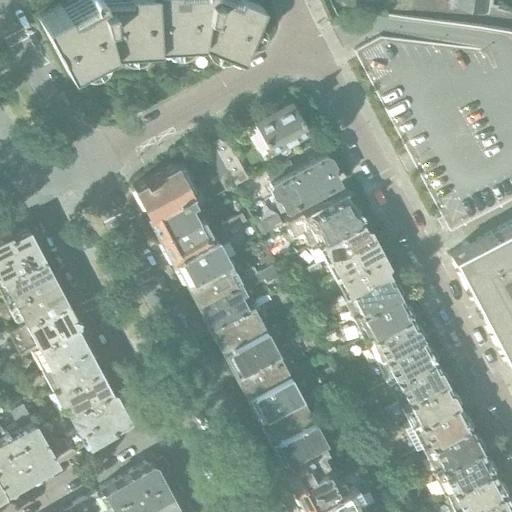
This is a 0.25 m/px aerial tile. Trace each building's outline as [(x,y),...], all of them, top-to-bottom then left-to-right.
[(260,33),(260,29),(259,25),(256,21),(252,19),(258,4),(248,0),(64,0),(35,16),(76,94),(111,75),(188,71),(201,76),(237,57),(243,42),(246,43),(251,43),(255,41),(258,38),(260,33)] [(481,8),(481,0),(448,0),(448,4),(481,8)] [(511,32),(481,50),(379,37),(352,51),(356,59),(448,231),(511,197),(511,32)] [(307,136),(289,101),(252,122),(267,150),(292,136),(296,142),(307,136)] [(246,178),(223,137),(211,143),(226,170),(232,182),(234,185),(246,178)] [(226,170),(211,143),(198,150),(212,178),(226,170)] [(336,181),(329,167),(330,162),(326,154),(321,153),(321,152),(291,168),(286,158),(264,169),(269,179),(268,180),(267,185),(272,194),(275,195),(282,209),(299,200),(301,204),(310,199),(308,195),(316,191),(320,197),(327,193),(324,187),(336,181)] [(187,191),(175,168),(179,166),(177,162),(173,164),(172,164),(147,177),(147,176),(141,179),(141,180),(130,186),(141,206),(146,203),(150,211),(187,191)] [(238,193),(234,185),(232,182),(225,186),(231,197),(238,193)] [(187,191),(150,211),(145,214),(157,237),(200,214),(187,191)] [(357,219),(359,215),(353,205),(349,204),(342,191),(301,213),(295,216),(295,215),(276,225),(280,231),(303,218),(307,225),(300,229),(309,245),(314,242),(357,219)] [(170,260),(172,259),(212,237),(211,236),(200,214),(157,237),(170,260)] [(236,224),(233,217),(220,223),(224,231),(236,224)] [(323,259),(368,234),(364,226),(359,225),(357,220),(358,220),(357,219),(314,242),(323,259)] [(511,220),(448,254),(505,362),(511,358),(511,220)] [(227,236),(239,229),(236,224),(224,231),(227,236)] [(0,258),(32,241),(26,229),(25,229),(21,228),(21,227),(1,237),(0,236),(0,258)] [(331,275),(378,252),(368,234),(323,259),(331,275)] [(213,235),(211,236),(212,237),(172,259),(184,281),(226,259),(213,235)] [(0,278),(41,257),(32,241),(0,258),(0,278)] [(340,292),(383,270),(381,265),(382,261),(378,252),(331,275),(340,292)] [(0,295),(3,302),(51,277),(41,257),(0,278),(0,295)] [(238,281),(226,259),(184,281),(196,304),(238,281)] [(309,272),(320,266),(317,261),(306,267),(309,272)] [(244,277),(253,273),(254,272),(251,266),(241,272),(244,277)] [(350,315),(395,292),(397,287),(392,279),(387,277),(383,270),(340,292),(323,301),(326,307),(336,302),(337,305),(343,302),(350,315)] [(258,278),(254,272),(253,273),(244,277),(241,280),(244,284),(244,285),(258,278)] [(16,326),(64,301),(51,277),(3,302),(15,324),(16,326)] [(250,304),(240,286),(238,281),(196,304),(208,326),(250,304)] [(361,337),(407,314),(408,309),(404,301),(399,299),(395,292),(350,315),(361,337)] [(262,327),(254,311),(258,309),(257,306),(267,300),(264,295),(250,304),(208,326),(220,349),(262,327)] [(17,352),(27,347),(73,323),(75,322),(64,301),(16,326),(15,324),(4,330),(17,352)] [(373,359),(418,336),(420,331),(416,323),(411,321),(407,314),(361,337),(373,359)] [(274,350),(266,335),(273,331),(272,329),(282,324),(279,317),(262,327),(220,349),(232,372),(274,350)] [(339,328),(348,322),(345,318),(336,323),(339,328)] [(38,368),(84,345),(84,344),(85,340),(81,332),(77,331),(73,323),(27,347),(38,368)] [(384,381),(430,358),(431,353),(427,345),(422,343),(418,336),(373,359),(384,381)] [(280,352),(290,347),(287,342),(278,347),(280,352)] [(50,390),(96,367),(95,366),(97,362),(92,354),(88,352),(84,345),(38,368),(50,390)] [(286,372),(274,350),(232,372),(244,395),(286,372)] [(396,403),(442,379),(443,375),(439,367),(434,365),(430,358),(384,381),(396,403)] [(64,411),(110,387),(104,376),(100,375),(96,367),(50,390),(62,412),(64,411)] [(334,376),(330,367),(320,372),(325,381),(334,376)] [(298,395),(286,372),(244,395),(257,417),(298,395)] [(24,381),(33,376),(31,373),(22,377),(24,381)] [(346,383),(342,376),(336,379),(340,387),(346,383)] [(408,425),(453,401),(455,396),(451,389),(446,387),(442,379),(396,403),(384,409),(390,419),(401,413),(408,425)] [(53,459),(123,419),(122,418),(124,414),(110,387),(64,411),(73,428),(63,434),(64,436),(57,439),(54,434),(43,440),(53,459)] [(310,418),(298,395),(257,417),(269,440),(310,418)] [(419,447),(465,423),(466,418),(462,411),(457,409),(453,401),(408,425),(419,447)] [(323,442),(312,421),(315,420),(315,421),(328,414),(325,410),(310,418),(269,440),(280,462),(321,442),(323,442)] [(53,459),(43,440),(31,419),(2,434),(0,429),(0,488),(0,489),(53,459)] [(431,470),(476,445),(478,440),(474,432),(469,431),(465,423),(419,447),(431,470)] [(321,442),(280,462),(278,464),(290,487),(333,465),(321,442)] [(439,492),(488,467),(490,463),(485,454),(480,453),(476,445),(431,470),(428,471),(439,492)] [(129,511),(165,491),(151,464),(150,464),(144,463),(144,462),(114,479),(127,501),(114,508),(116,511),(129,511)] [(302,511),(352,485),(351,484),(359,480),(354,471),(340,479),(333,465),(290,487),(302,509),(302,511)] [(449,511),(457,511),(499,489),(501,485),(497,476),(492,475),(488,467),(439,492),(449,511)] [(127,501),(114,479),(63,509),(64,511),(116,511),(114,508),(127,501)] [(363,511),(362,510),(355,496),(357,495),(363,491),(358,481),(352,485),(302,511),(303,511),(363,511)] [(511,511),(511,504),(509,499),(504,497),(499,489),(457,511),(511,511)] [(176,511),(165,491),(129,511),(176,511)] [(429,503),(438,498),(436,493),(426,498),(429,503)]
